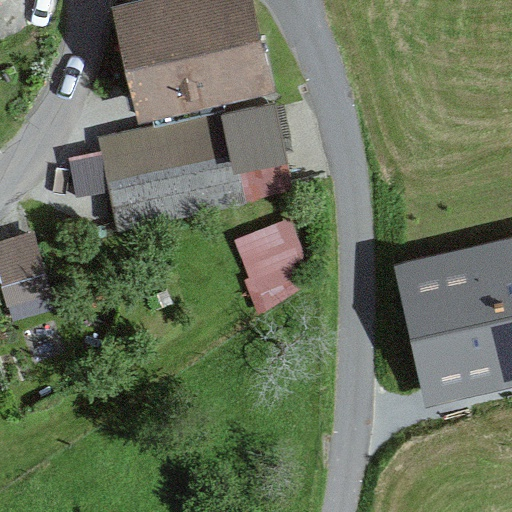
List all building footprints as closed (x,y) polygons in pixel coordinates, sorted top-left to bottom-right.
[(257,85),(237,0),(193,0),(133,14),(151,92),(180,86),(184,102),(257,85)] [(100,139),(117,220),(240,194),(233,162),(283,151),(272,102),(100,139)] [(265,303),(315,284),(288,212),(238,231),(265,303)] [(29,236),(0,244),(0,276),(1,279),(38,268),(29,236)] [(511,248),(402,272),(422,364),(505,345),(508,360),(511,359),(511,248)]
